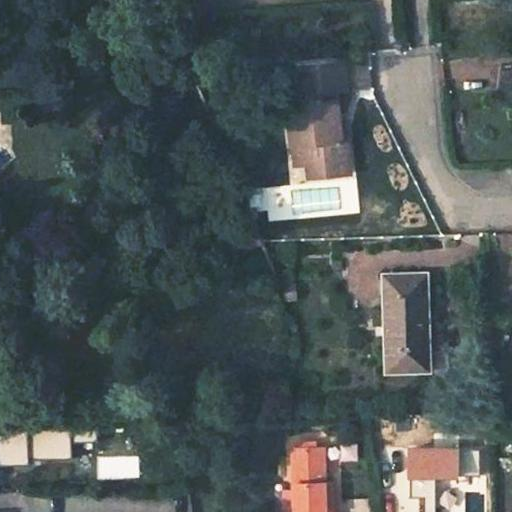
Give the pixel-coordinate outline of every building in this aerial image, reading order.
[(343,63),(317,65),(319,89),(333,88),(345,87),(343,63)] [(323,174),(345,173),(343,144),(338,138),(333,88),(319,89),(317,65),(296,67),(298,94),(306,93),(307,110),(309,125),(287,127),(289,145),(302,144),(304,164),(321,162),(323,174)] [(287,127),(309,125),(307,110),(286,112),(287,127)] [(291,165),(304,164),(302,144),(289,145),(291,165)] [(306,176),(323,174),(321,162),(304,164),(306,176)] [(386,375),(423,374),(417,275),(381,276),(386,375)] [(293,511),(332,511),(331,484),(323,484),(322,446),(292,447),(293,511)]
